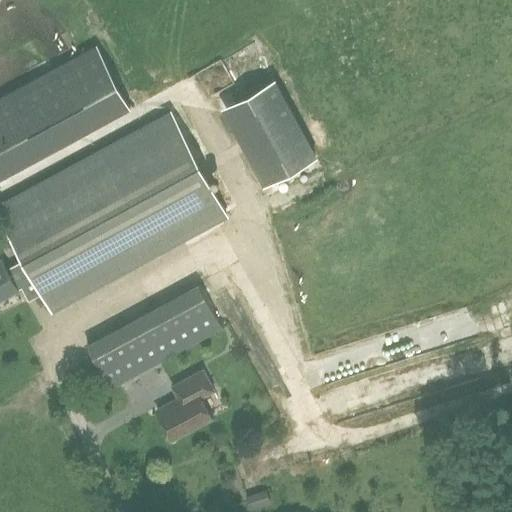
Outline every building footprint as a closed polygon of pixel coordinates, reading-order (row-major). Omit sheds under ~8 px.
[(0,99),(0,157),(120,92),(95,47),(0,99)] [(318,155),(275,77),(220,107),(263,185),(318,155)] [(0,205),(0,215),(23,258),(31,273),(49,306),(221,213),(168,114),(0,205)] [(0,296),(17,288),(14,283),(31,273),(23,258),(6,267),(0,258),(0,296)] [(109,387),(221,326),(199,286),(88,346),(109,387)] [(273,347),(282,333),(271,326),(262,339),(273,347)] [(210,416),(199,396),(213,389),(202,368),(177,382),(184,394),(156,409),(171,437),(210,416)] [(220,377),(212,381),(220,400),(229,396),(220,377)] [(264,495),(284,485),(278,472),(257,482),(264,495)]
